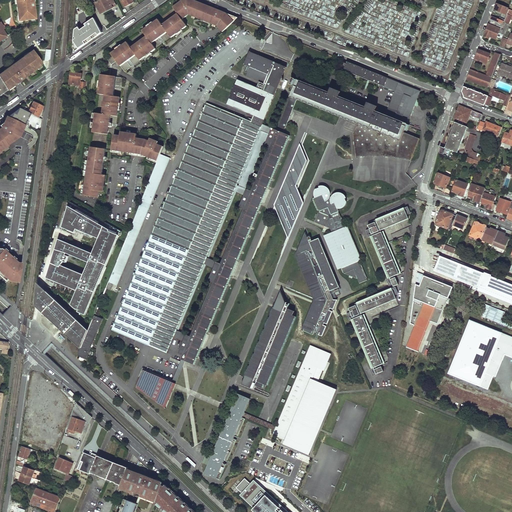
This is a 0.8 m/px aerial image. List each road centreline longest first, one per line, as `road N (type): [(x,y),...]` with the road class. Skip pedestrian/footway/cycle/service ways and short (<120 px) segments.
road 1 (tertiary): [(0,111),(159,0)]
road 2 (residential): [(511,226),(423,184),(453,97)]
road 3 (residential): [(453,97),(280,27)]
road 4 (secondary): [(208,511),(73,386)]
road 5 (residential): [(33,357),(5,511)]
